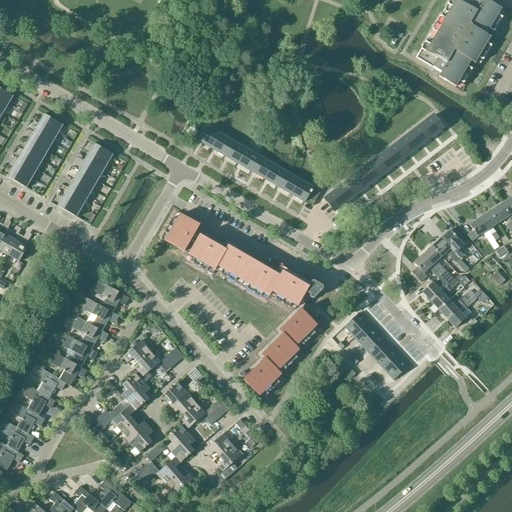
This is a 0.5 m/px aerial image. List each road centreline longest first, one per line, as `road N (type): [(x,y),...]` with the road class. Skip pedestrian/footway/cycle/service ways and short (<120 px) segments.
road 1 (unclassified): [(30,485),(64,421),(95,389),(150,300)]
road 2 (unclassified): [(179,169),(0,61)]
road 3 (residential): [(349,266),(401,214),(485,176),(511,143)]
road 4 (unclassified): [(349,266),(179,169)]
road 5 (primary): [(389,511),(511,403)]
road 6 (unclassified): [(0,351),(66,237)]
road 7 (residential): [(30,485),(97,466),(120,479),(143,459)]
road 8 (residential): [(437,356),(349,266)]
